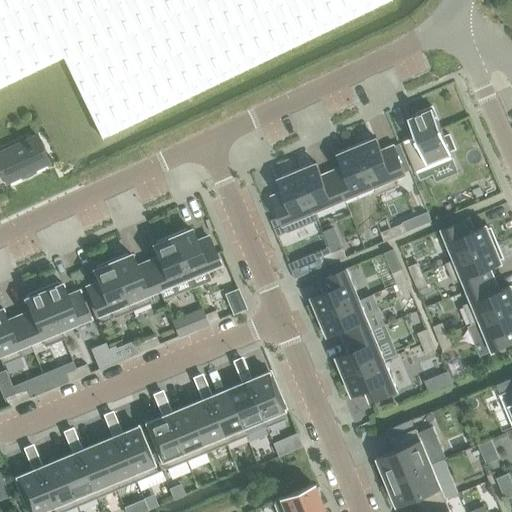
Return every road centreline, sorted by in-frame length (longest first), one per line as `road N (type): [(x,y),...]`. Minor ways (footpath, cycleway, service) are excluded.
road 1 (residential): [(276,315),(0,430)]
road 2 (residential): [(206,137),(461,19)]
road 3 (residential): [(0,235),(206,137)]
road 4 (residential): [(359,511),(276,315)]
road 5 (residential): [(276,315),(206,137)]
road 6 (residential): [(461,19),(511,152)]
